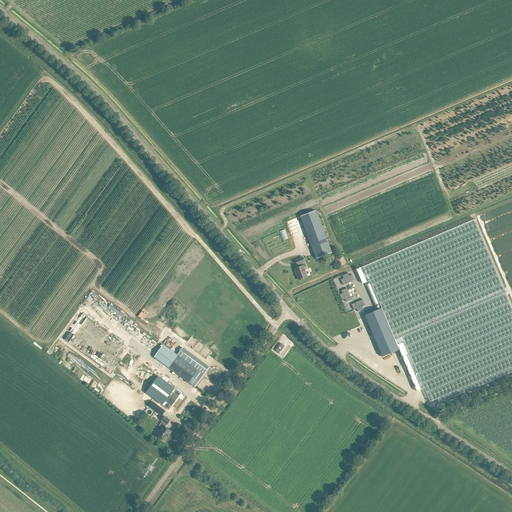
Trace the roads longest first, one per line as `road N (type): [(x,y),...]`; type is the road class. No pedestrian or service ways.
road 1 (unclassified): [(287,310),(104,99),(0,9)]
road 2 (unclassified): [(511,474),(363,376),(287,310)]
road 3 (unclassified): [(138,511),(287,310)]
